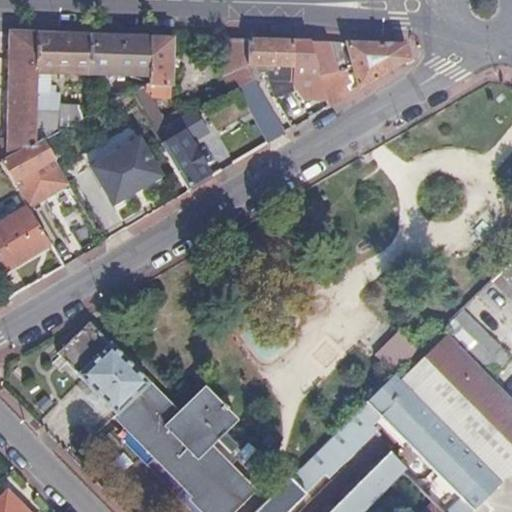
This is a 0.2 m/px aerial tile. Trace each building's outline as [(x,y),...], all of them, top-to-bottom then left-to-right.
[(38,33),(13,32),(10,137),(0,142),(0,165),(2,164),(36,145),(38,33)] [(61,34),(38,33),(36,145),(44,141),(48,139),(49,112),(61,111),(61,93),(51,93),(52,74),(91,75),(92,35),(61,34)] [(114,35),(92,35),(91,75),(149,77),(150,37),(114,35)] [(174,37),(150,37),(149,77),(151,78),(151,83),(147,85),(147,92),(154,92),(154,86),(173,86),(174,37)] [(250,40),(228,39),(228,77),(233,92),(250,84),(257,81),(250,66),(250,40)] [(264,40),(250,40),(250,66),(261,67),(262,72),(267,72),(267,67),(294,68),(295,41),(264,40)] [(302,41),(295,41),(294,68),(294,73),(300,73),(300,68),(319,68),(311,41),(302,41)] [(324,42),(311,41),(319,68),(321,76),(333,72),(324,42)] [(333,72),(321,76),(330,108),(411,60),(406,44),(367,43),(347,42),(353,65),(357,81),(343,87),(341,83),(338,85),(333,72)] [(353,65),(333,72),(338,85),(341,83),(343,87),(357,81),(353,65)] [(257,81),(250,84),(262,105),(268,102),(257,81)] [(159,115),(143,87),(132,91),(150,121),(159,115)] [(98,105),(100,109),(111,103),(108,98),(98,105)] [(156,131),(192,191),(214,178),(195,146),(218,131),(204,108),(184,119),(183,117),(172,122),(156,131)] [(150,121),(156,131),(172,122),(167,111),(159,115),(150,121)] [(229,146),(239,163),(287,134),(283,128),(277,117),(229,146)] [(283,128),(287,134),(294,130),(290,124),(283,128)] [(92,167),(116,205),(164,176),(141,139),(92,167)] [(44,141),(36,145),(2,164),(16,187),(29,208),(70,184),(44,141)] [(0,165),(0,195),(16,187),(2,164),(0,165)] [(52,245),(29,208),(0,225),(0,236),(18,265),(52,245)] [(511,261),(492,281),(511,301),(511,261)] [(0,279),(0,294),(5,303),(12,299),(0,279)] [(511,472),(511,401),(490,378),(510,358),(462,310),(419,353),(395,376),(502,483),(507,477),(511,472)] [(194,499),(206,511),(232,511),(254,491),(210,446),(233,423),(236,420),(227,411),(230,408),(226,404),(223,406),(206,389),(192,402),(179,414),(150,384),(151,384),(128,361),(131,358),(95,321),(92,323),(91,322),(59,353),(196,496),(194,499)] [(395,376),(419,353),(399,333),(376,356),(395,376)] [(446,511),(472,511),(502,483),(395,376),(368,403),(383,419),(460,496),(446,511)] [(368,403),(257,511),(288,511),(326,475),(330,478),(378,431),(374,426),(383,419),(368,403)] [(228,439),(221,446),(229,454),(236,447),(228,439)] [(365,511),(403,474),(387,458),(331,511),(365,511)] [(428,474),(419,483),(440,507),(450,499),(428,474)] [(27,511),(7,492),(0,499),(0,511),(27,511)]
